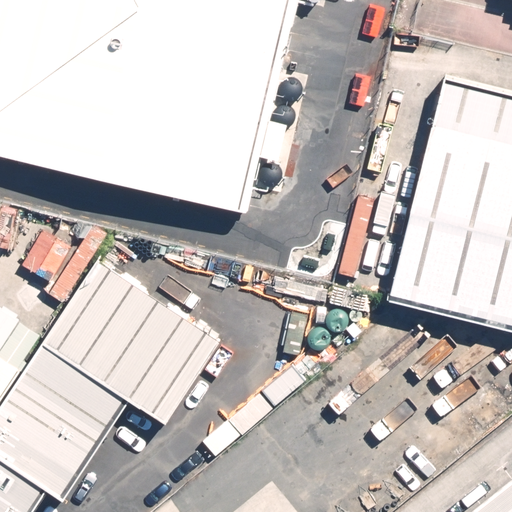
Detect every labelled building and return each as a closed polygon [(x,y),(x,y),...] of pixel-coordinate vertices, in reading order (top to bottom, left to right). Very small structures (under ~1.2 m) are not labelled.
[(0,0),(0,149),(247,207),(295,0),(0,0)] [(511,91),(447,75),(393,297),(511,326),(511,91)] [(98,258),(0,407),(0,511),(39,511),(55,489),(64,495),(130,396),(171,423),(224,341),(98,258)] [(0,398),(20,368),(0,354),(0,398)] [(511,511),(511,479),(469,511),(511,511)]
